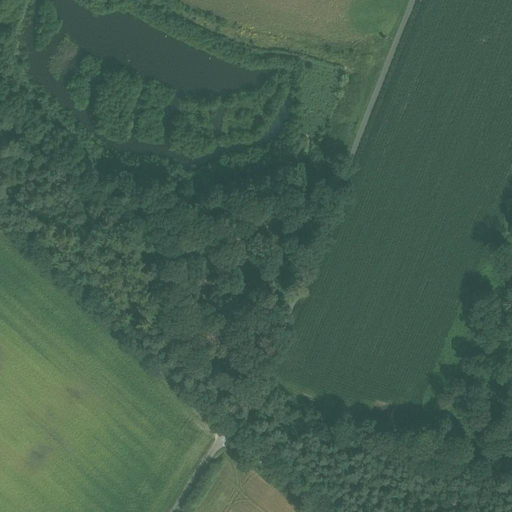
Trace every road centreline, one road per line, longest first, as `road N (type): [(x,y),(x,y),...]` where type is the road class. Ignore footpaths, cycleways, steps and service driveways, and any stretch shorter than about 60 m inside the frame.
road 1 (track): [(225,435),(309,281),(419,0)]
road 2 (unclassified): [(225,435),(0,231)]
